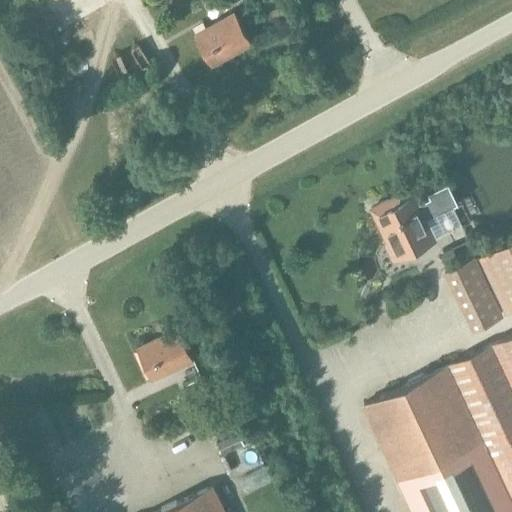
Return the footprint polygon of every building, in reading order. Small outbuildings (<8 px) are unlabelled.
[(211,66),(251,44),(233,11),(193,34),(211,66)] [(401,256),(434,240),(413,196),(402,201),(399,194),(370,208),(388,245),(394,241),(401,256)] [(476,327),(505,313),(477,255),(449,269),(476,327)] [(151,380),(193,361),(177,328),(135,347),(151,380)] [(511,333),(492,343),(511,385),(511,333)] [(450,363),(485,438),(511,494),(511,385),(492,343),(450,363)] [(450,363),(363,404),(398,479),(485,438),(450,363)] [(242,446),(237,433),(215,443),(220,455),(242,446)] [(511,511),(511,494),(485,438),(398,479),(413,511),(511,511)] [(224,511),(212,485),(153,511),(224,511)]
